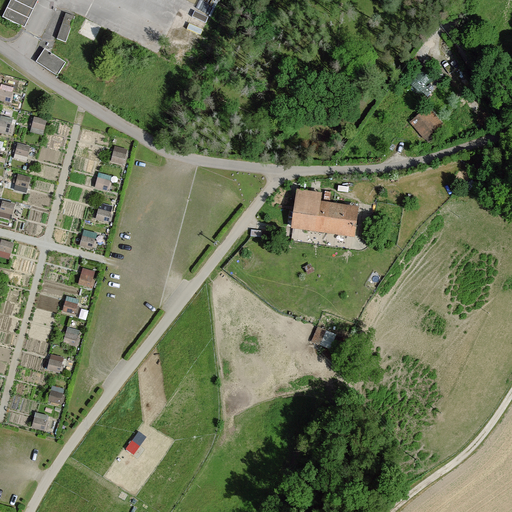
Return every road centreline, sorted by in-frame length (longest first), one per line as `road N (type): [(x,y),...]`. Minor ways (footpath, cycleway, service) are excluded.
road 1 (unclassified): [(285,170),(75,440),(30,511)]
road 2 (unclassified): [(285,170),(164,149),(0,45)]
road 3 (unclassified): [(511,134),(405,165),(285,170)]
road 4 (track): [(389,511),(468,451),(511,393)]
road 5 (residential): [(511,134),(458,43),(456,0)]
